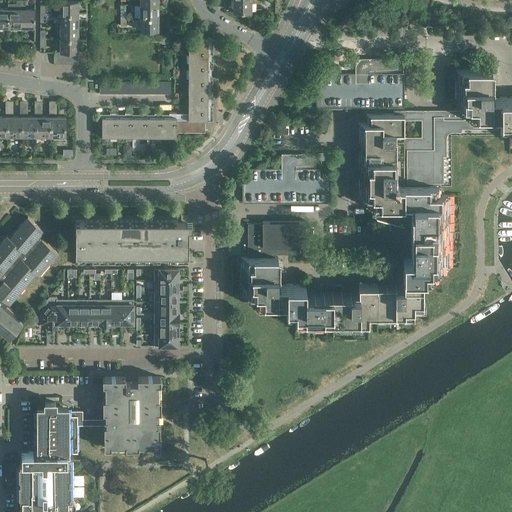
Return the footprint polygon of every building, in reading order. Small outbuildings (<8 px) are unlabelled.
[(15,0),(16,8),(8,8),(8,27),(12,27),(12,29),(21,29),(20,0),(15,0)] [(25,0),(20,0),(21,29),(29,29),(29,27),(34,27),(34,8),(25,8),(25,0)] [(260,0),(231,0),(231,7),(233,7),(233,11),(252,11),(252,3),(260,3),(260,0)] [(60,1),(60,13),(78,13),(78,1),(60,1)] [(159,5),(140,5),(140,17),(159,17),(159,5)] [(78,13),(60,13),(60,26),(77,26),(78,13)] [(159,17),(140,17),(140,30),(159,30),(159,17)] [(77,26),(60,26),(60,38),(77,39),(77,26)] [(77,39),(60,38),(60,51),(62,51),(68,51),(73,51),(77,51),(77,39)] [(189,38),(188,53),(213,53),(213,38),(189,38)] [(188,53),(188,68),(212,68),(213,53),(188,53)] [(316,108),(330,108),(340,108),(404,108),(404,58),(355,58),(355,73),(316,73),(316,108)] [(188,68),(188,83),(212,83),(212,68),(188,68)] [(454,107),(463,107),(463,110),(457,110),(457,118),(452,118),(452,133),(453,132),(462,132),(462,129),(498,129),(498,126),(500,126),(500,136),(509,136),(509,143),(511,142),(511,96),(490,97),(490,88),(492,89),(492,80),(490,81),(490,69),(454,69),(454,107)] [(168,83),(98,83),(98,94),(168,94),(168,83)] [(188,83),(188,98),(212,98),(212,83),(188,83)] [(188,98),(188,113),(212,113),(212,98),(188,98)] [(6,135),(21,135),(21,117),(19,117),(10,117),(10,111),(5,111),(5,117),(7,117),(6,135)] [(36,135),(36,117),(34,117),(25,117),(25,111),(19,111),(19,117),(21,117),(21,135),(36,135)] [(36,135),(50,135),(50,117),(48,117),(39,117),(39,111),(34,111),(34,117),(36,117),(36,135)] [(50,117),(50,135),(65,135),(65,117),(54,117),(54,111),(48,111),(48,117),(50,117)] [(102,116),(102,118),(102,135),(116,135),(117,116),(117,111),(110,111),(110,116),(102,116)] [(117,116),(116,135),(131,136),(131,116),(132,111),(124,111),(124,116),(117,116)] [(131,116),(131,136),(146,136),(146,116),(146,112),(139,112),(139,116),(131,116)] [(146,116),(146,136),(161,136),(161,116),(161,112),(154,112),(154,116),(146,116)] [(161,116),(161,136),(176,136),(176,131),(176,113),(176,112),(169,112),(169,116),(161,116)] [(176,113),(176,131),(205,131),(205,119),(212,119),(212,113),(188,113),(176,113)] [(357,123),(357,149),(357,196),(365,196),(365,207),(382,207),(382,205),(403,205),(403,186),(404,186),(403,137),(403,114),(365,114),(365,123),(357,123)] [(403,137),(404,186),(441,186),(441,183),(444,183),(444,156),(447,156),(447,138),(447,137),(448,135),(450,133),(452,133),(452,118),(442,118),(443,115),(435,115),(427,115),(427,137),(403,137)] [(131,145),(122,145),(122,153),(131,153),(131,145)] [(242,168),(242,177),(242,187),(242,203),(330,203),(330,162),(330,153),(281,153),(281,168),(242,168)] [(403,186),(403,205),(413,205),(413,258),(403,258),(403,278),(422,278),(440,278),(440,269),(449,269),(449,196),(441,196),(441,186),(404,186),(403,186)] [(0,331),(9,339),(23,323),(18,319),(20,316),(7,305),(36,271),(38,273),(57,251),(38,235),(43,229),(27,216),(9,237),(6,235),(0,242),(0,331)] [(177,220),(75,220),(75,224),(75,264),(188,264),(188,231),(188,227),(192,227),(192,220),(177,220)] [(248,223),(248,236),(248,257),(275,257),(275,254),(301,254),(301,247),(306,247),(306,221),(263,221),(263,223),(248,223)] [(248,257),(241,257),(241,294),(250,294),(250,303),(287,303),(287,322),(296,322),(296,330),(369,330),(369,322),(376,322),(376,286),(376,285),(359,284),(359,294),(306,294),(306,284),(278,284),(278,257),(275,257),(248,257)] [(176,268),(159,268),(159,279),(178,279),(178,278),(178,276),(178,268),(176,268)] [(376,286),(376,322),(413,322),(413,314),(422,314),(422,278),(403,278),(403,286),(376,286)] [(159,279),(154,279),(154,290),(178,290),(178,283),(178,281),(178,279),(159,279)] [(178,290),(154,290),(154,301),(178,301),(178,299),(178,298),(178,290)] [(49,296),(43,303),(46,305),(42,311),(42,322),(46,322),(46,327),(53,327),(55,327),(57,327),(57,298),(56,298),(56,296),(49,296)] [(57,298),(57,327),(57,322),(64,322),(66,322),(68,322),(68,298),(57,298)] [(68,322),(78,322),(78,298),(68,298),(68,322)] [(89,298),(78,298),(78,322),(86,322),(88,322),(89,322),(89,298)] [(100,298),(89,298),(89,322),(91,322),(93,322),(99,322),(99,323),(100,323),(100,298)] [(111,298),(100,298),(100,323),(101,323),(103,323),(111,323),(111,298)] [(122,298),(111,298),(111,323),(112,323),(112,322),(118,322),(120,322),(122,322),(122,298)] [(133,298),(122,298),(122,322),(123,322),(125,322),(133,322),(133,321),(133,298)] [(178,301),(154,301),(154,311),(178,311),(178,304),(178,302),(178,301)] [(178,311),(154,311),(154,323),(178,323),(178,311)] [(178,323),(154,323),(154,333),(178,333),(178,326),(178,324),(178,323)] [(178,333),(154,333),(154,345),(178,345),(178,337),(178,335),(178,333)] [(126,376),(103,376),(103,383),(104,383),(104,418),(104,424),(104,447),(111,447),(111,446),(125,446),(125,447),(139,447),(139,446),(153,446),(153,447),(160,447),(160,424),(158,424),(158,419),(160,419),(160,411),(161,411),(161,398),(160,398),(160,383),(161,383),(161,376),(138,376),(138,382),(126,382),(126,376)] [(51,511),(52,509),(70,509),(71,509),(72,508),(73,508),(74,507),(75,506),(75,505),(75,504),(75,503),(75,502),(75,501),(75,500),(74,499),(73,498),(72,497),(71,497),(70,497),(69,497),(69,460),(67,460),(67,452),(78,452),(77,425),(104,424),(104,418),(83,418),(83,410),(69,410),(69,406),(56,406),(55,401),(45,401),(45,406),(39,406),(39,451),(21,451),(21,511),(51,511)]
